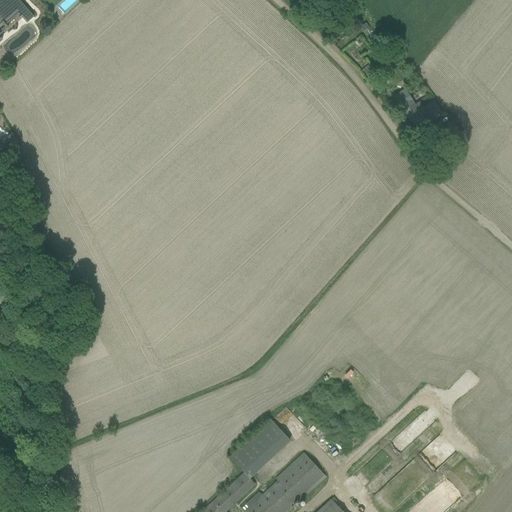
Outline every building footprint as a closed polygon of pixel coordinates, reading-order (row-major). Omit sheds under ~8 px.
[(0,0),(0,40),(2,39),(0,37),(0,24),(1,23),(6,28),(8,27),(5,24),(17,14),(19,17),(20,16),(26,23),(33,17),(18,0),(0,0)] [(371,64),(363,71),(368,78),(376,71),(371,64)] [(418,121),(421,125),(428,121),(429,123),(442,114),(434,101),(423,108),(419,103),(413,107),(409,101),(412,99),(405,89),(394,97),(400,107),(402,106),(413,124),(418,121)] [(435,122),(438,127),(446,122),(443,118),(435,122)] [(442,136),(450,143),(460,132),(452,120),(442,127),(445,132),(442,136)] [(12,137),(9,139),(13,145),(18,142),(14,136),(12,137)] [(200,511),(225,511),(254,486),(248,479),(249,478),(290,441),(270,419),(229,456),(228,457),(243,473),(200,511)] [(245,511),(288,511),(293,508),(290,505),(297,499),(299,502),(326,477),(303,453),(275,479),(277,481),(262,495),(258,491),(251,498),(254,501),(244,511),(245,511)] [(343,511),(331,498),(315,511),(343,511)]
